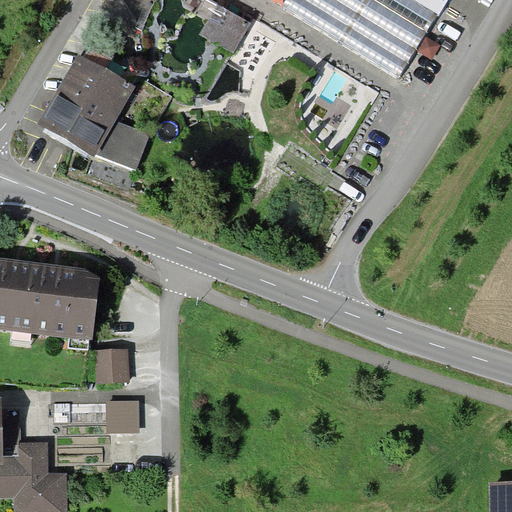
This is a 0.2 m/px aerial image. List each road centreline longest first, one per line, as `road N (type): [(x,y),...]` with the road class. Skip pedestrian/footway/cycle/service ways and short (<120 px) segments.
road 1 (tertiary): [(0,177),(324,304),(511,367)]
road 2 (track): [(174,285),(511,404)]
road 3 (residential): [(0,128),(80,0)]
